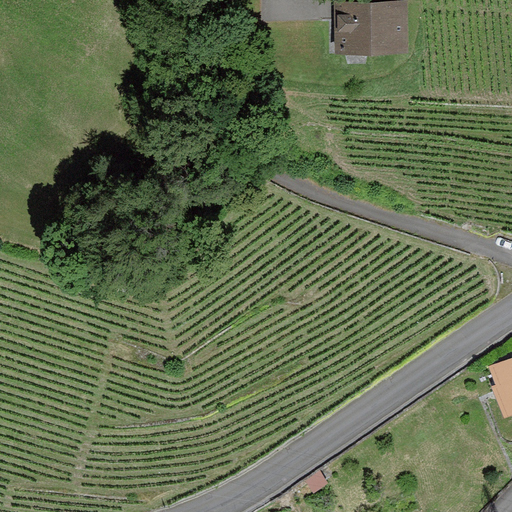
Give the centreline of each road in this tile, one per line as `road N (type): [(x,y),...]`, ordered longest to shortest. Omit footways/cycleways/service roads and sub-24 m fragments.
road 1 (unclassified): [(192,0),(185,65),(199,136),(224,165),(511,255)]
road 2 (residential): [(511,318),(210,511)]
